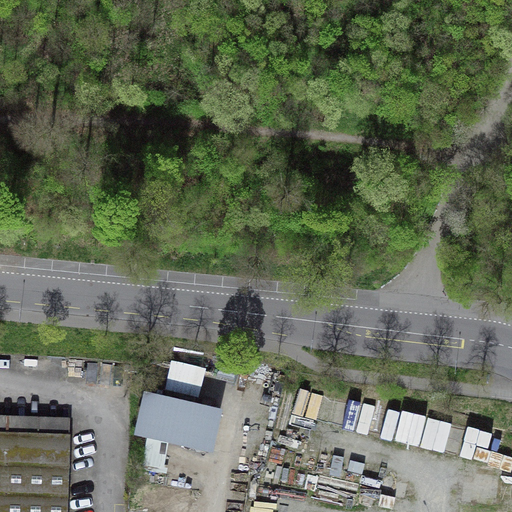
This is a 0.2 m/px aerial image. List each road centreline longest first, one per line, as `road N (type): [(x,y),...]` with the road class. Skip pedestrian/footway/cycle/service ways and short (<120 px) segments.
road 1 (residential): [(511,349),(0,288)]
road 2 (track): [(0,116),(152,120),(475,154)]
road 3 (track): [(475,154),(397,331)]
